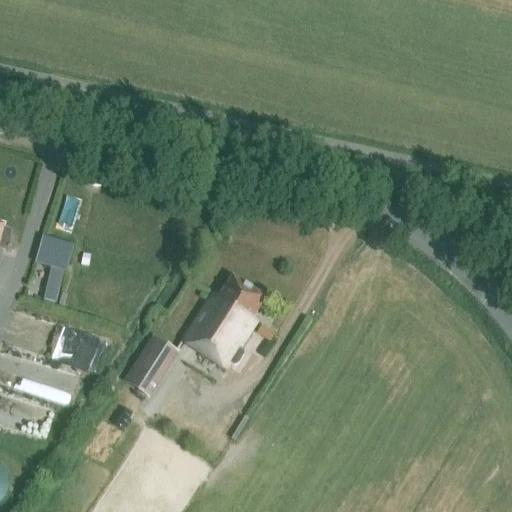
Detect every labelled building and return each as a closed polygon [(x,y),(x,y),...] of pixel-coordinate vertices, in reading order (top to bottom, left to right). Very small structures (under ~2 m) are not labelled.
[(0,247),(7,250),(9,241),(9,233),(2,230),(3,228),(0,227),(0,247)] [(251,321),(264,300),(230,278),(217,299),(213,296),(181,344),(222,372),(227,364),(230,366),(234,366),(240,356),(240,352),(237,350),(254,323),(251,321)] [(46,292),(44,301),(56,304),(59,295),(46,292)] [(173,325),(155,314),(144,331),(162,342),(173,325)] [(270,344),(274,337),(260,328),(256,336),(270,344)] [(125,384),(146,398),(175,354),(153,341),(125,384)] [(7,390),(71,407),(80,375),(16,358),(7,390)] [(0,504),(3,502),(6,497),(8,491),(8,486),(8,481),(6,476),(4,471),(0,466),(0,504)]
